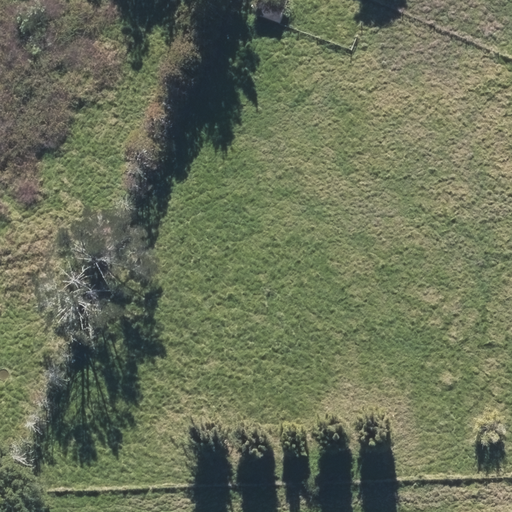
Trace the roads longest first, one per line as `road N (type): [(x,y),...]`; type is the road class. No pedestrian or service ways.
road 1 (track): [(511,494),(205,503),(183,479),(174,436),(195,367)]
road 2 (track): [(217,467),(413,463),(511,447)]
